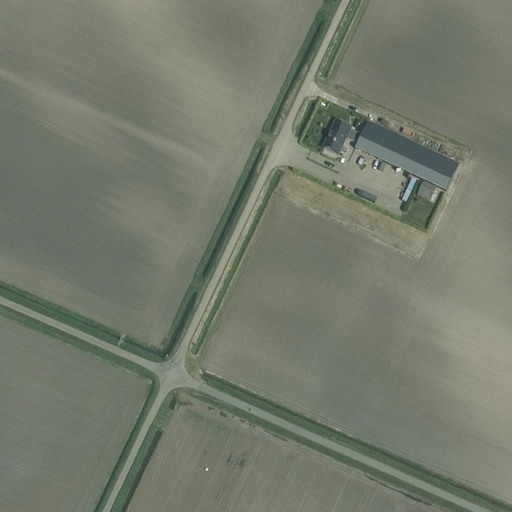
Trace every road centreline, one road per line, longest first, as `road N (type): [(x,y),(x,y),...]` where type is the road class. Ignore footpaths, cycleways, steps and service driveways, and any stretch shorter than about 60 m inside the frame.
road 1 (unclassified): [(170,376),(343,0)]
road 2 (unclassified): [(480,511),(170,376)]
road 3 (unclassified): [(170,376),(0,302)]
road 4 (unclassified): [(106,511),(170,376)]
